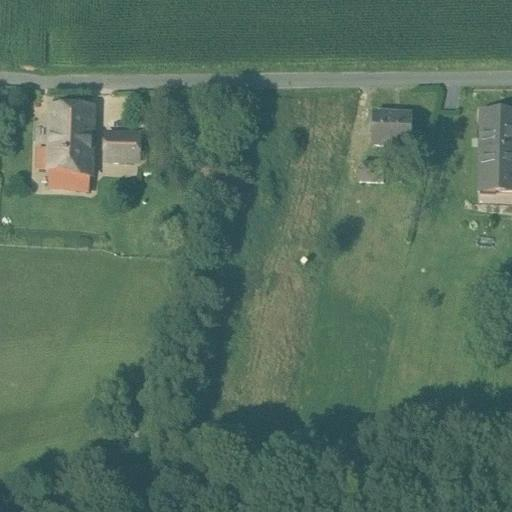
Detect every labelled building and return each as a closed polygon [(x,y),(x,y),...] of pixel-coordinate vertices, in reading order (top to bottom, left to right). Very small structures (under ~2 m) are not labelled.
[(92,110),(52,109),(51,153),(50,174),(49,174),(49,193),(68,193),(69,174),(90,175),(92,110)] [(511,113),(480,113),(478,188),(495,188),(494,192),(511,192),(511,113)] [(389,114),(372,114),(372,146),(411,147),(412,116),(389,116),(389,114)] [(138,137),(107,136),(106,160),(137,161),(138,137)] [(51,153),(38,153),(38,174),(49,174),(50,174),(51,153)] [(383,166),(359,166),(359,184),(383,184),(383,166)]
